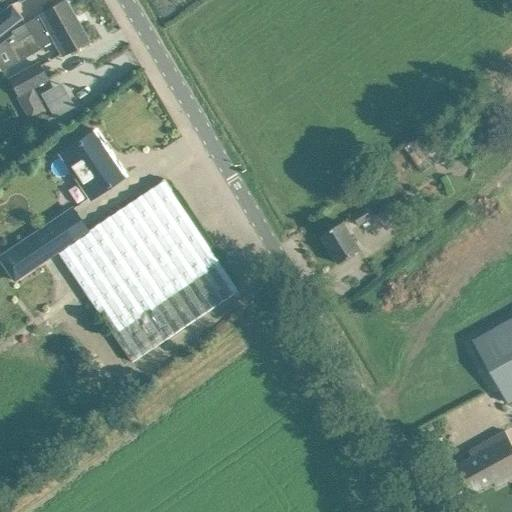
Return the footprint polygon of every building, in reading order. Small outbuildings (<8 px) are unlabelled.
[(12,33),(0,42),(0,71),(53,40),(61,55),(69,51),(87,41),(86,40),(83,42),(71,21),(74,19),(64,1),(47,10),(24,23),(10,30),(12,33)] [(11,6),(0,14),(0,33),(20,18),(11,6)] [(45,111),(33,88),(46,81),(36,63),(8,79),(18,96),(30,119),(45,111)] [(80,141),(60,154),(89,198),(126,174),(115,158),(112,160),(103,147),(106,145),(96,130),(80,141)] [(407,194),(397,178),(360,200),(365,206),(352,214),(357,224),(407,194)] [(163,180),(144,193),(56,252),(131,362),(237,289),(163,180)] [(0,256),(0,261),(12,279),(85,230),(70,209),(0,256)] [(343,222),(339,225),(322,235),(339,264),(361,250),(343,222)] [(511,266),(469,286),(499,356),(511,350),(511,266)] [(430,424),(425,427),(429,433),(434,429),(430,424)] [(473,456),(456,466),(472,494),(489,484),(494,482),(497,487),(511,478),(511,468),(508,462),(511,460),(511,442),(506,430),(494,437),(487,441),(470,451),(473,456)]
